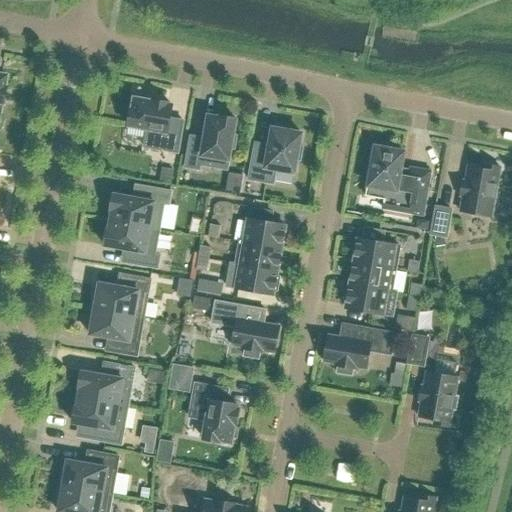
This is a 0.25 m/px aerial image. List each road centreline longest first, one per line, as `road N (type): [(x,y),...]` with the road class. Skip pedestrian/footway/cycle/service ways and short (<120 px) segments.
road 1 (residential): [(0,477),(77,38)]
road 2 (residential): [(286,436),(347,90)]
road 3 (residential): [(347,90),(77,38)]
road 4 (residential): [(511,124),(347,90)]
